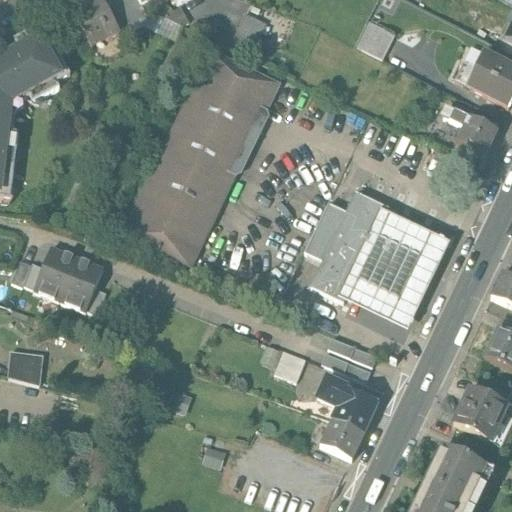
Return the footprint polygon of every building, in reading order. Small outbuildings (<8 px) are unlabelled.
[(123,0),(113,6),(125,30),(132,26),(147,19),(141,9),(136,0),(123,0)] [(136,0),(141,9),(158,0),(136,0)] [(106,9),(103,3),(75,17),(91,49),(108,40),(109,43),(121,37),(119,33),(125,30),(113,6),(106,9)] [(196,21),(197,20),(184,8),(164,20),(183,29),(191,24),(194,28),(198,25),(196,21)] [(135,33),(144,28),(176,44),(183,29),(164,20),(141,9),(147,19),(132,26),(135,33)] [(265,26),(244,18),(228,51),(248,61),(265,26)] [(356,49),(383,60),(393,33),(366,22),(356,49)] [(511,25),(501,48),(511,53),(511,25)] [(0,205),(4,206),(6,194),(12,195),(15,175),(8,174),(9,164),(6,164),(7,157),(17,158),(19,139),(13,139),(15,122),(22,113),(26,106),(41,97),(44,102),(60,93),(57,88),(70,80),(45,34),(0,59),(0,205)] [(264,126),(260,120),(261,118),(263,119),(264,116),(262,116),(264,112),(265,113),(277,89),(208,56),(121,238),(175,264),(181,250),(197,257),(245,156),(243,155),(249,143),(251,144),(252,142),(250,141),(251,139),(258,139),(264,126)] [(511,100),(511,68),(486,56),(477,73),(459,64),(450,82),(508,110),(511,100)] [(448,110),(444,119),(463,128),(467,119),(448,110)] [(496,133),(467,119),(463,128),(455,144),(462,147),(485,158),(496,133)] [(485,158),(462,147),(457,158),(480,168),(485,158)] [(8,174),(15,175),(17,158),(7,157),(6,164),(9,164),(8,174)] [(322,265),(309,290),(342,306),(388,212),(355,196),(345,216),(328,208),(304,256),(322,265)] [(380,213),(338,301),(374,319),(405,334),(448,244),(415,229),(380,213)] [(42,272),(33,294),(32,298),(59,308),(76,262),(50,252),(42,272)] [(103,273),(76,262),(59,308),(86,318),(87,316),(95,294),(103,273)] [(20,266),(11,288),(22,293),(23,290),(31,270),(20,266)] [(31,270),(23,290),(33,294),(42,272),(32,268),(31,270)] [(511,279),(502,275),(490,300),(511,310),(511,279)] [(95,294),(87,316),(97,320),(106,298),(95,294)] [(484,360),(511,372),(511,335),(498,329),(484,360)] [(331,341),(327,352),(371,370),(376,359),(331,341)] [(303,363),(282,354),(273,377),(295,385),(303,363)] [(10,355),(7,383),(38,391),(42,359),(10,355)] [(320,368),(365,386),(370,375),(325,357),(320,368)] [(344,393),(346,394),(347,392),(325,382),(316,403),(336,412),(344,393)] [(506,406),(468,389),(463,400),(464,401),(453,425),(487,441),(496,421),(498,422),(506,406)] [(331,425),(363,438),(377,408),(346,394),(344,393),(336,412),(330,424),(331,425)] [(351,463),(363,438),(331,425),(320,448),(351,463)] [(410,511),(465,511),(486,468),(441,447),(410,511)] [(224,456),(208,451),(203,467),(220,472),(224,456)]
